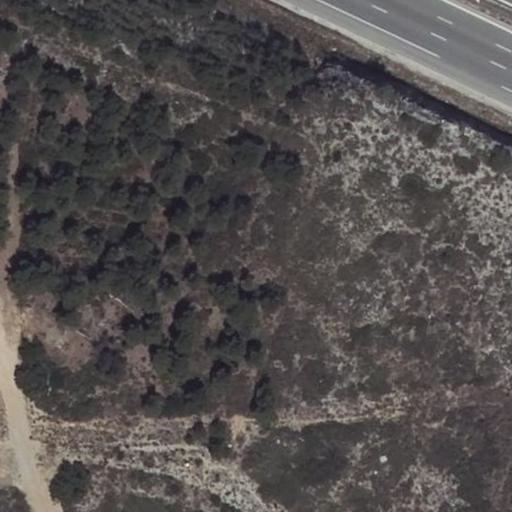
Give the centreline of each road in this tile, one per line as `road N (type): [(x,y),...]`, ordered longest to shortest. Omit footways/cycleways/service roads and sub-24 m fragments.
road 1 (track): [(56,511),(32,474),(0,359)]
road 2 (motorway): [(376,0),(511,65)]
